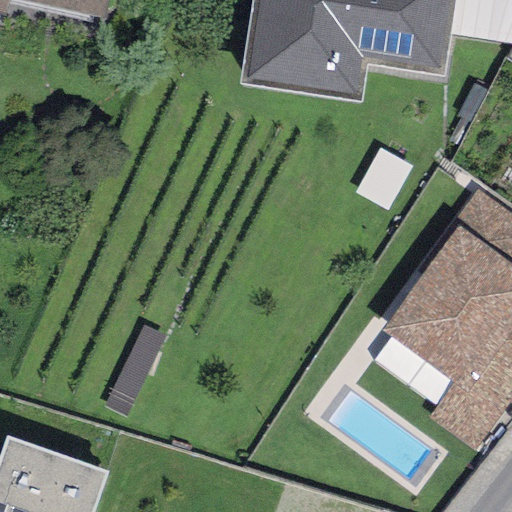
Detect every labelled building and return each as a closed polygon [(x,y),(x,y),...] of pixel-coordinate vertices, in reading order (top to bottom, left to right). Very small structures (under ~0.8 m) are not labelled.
[(108,0),(0,0),(0,22),(4,24),(8,5),(103,26),(108,0)] [(456,0),(253,0),(239,94),(360,112),(366,73),(444,85),(456,0)] [(511,221),(475,194),(417,274),(424,279),(381,338),(451,389),(428,421),(473,454),(511,400),(511,221)] [(169,337),(142,324),(110,392),(137,405),(169,337)] [(96,511),(107,481),(3,446),(0,455),(0,511),(96,511)]
